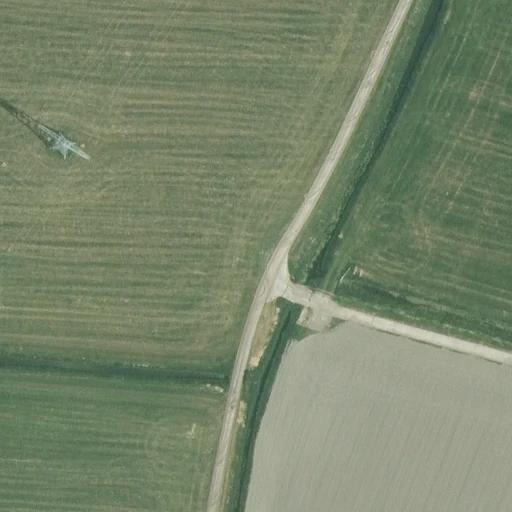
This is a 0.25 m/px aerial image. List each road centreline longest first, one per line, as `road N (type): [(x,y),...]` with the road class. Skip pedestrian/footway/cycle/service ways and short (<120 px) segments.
road 1 (track): [(212,511),(243,348),(265,280),(321,192),(411,0)]
road 2 (track): [(265,280),(331,310),(511,360)]
